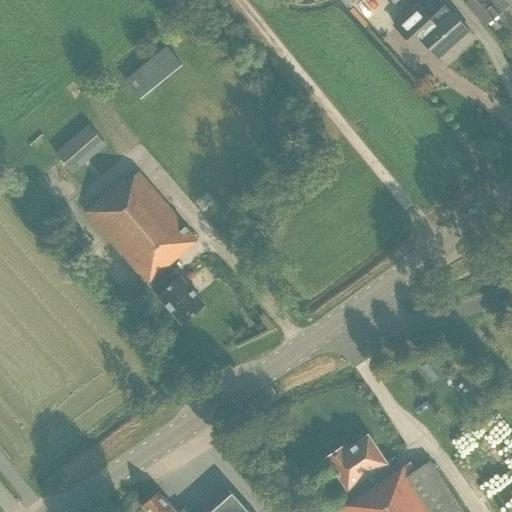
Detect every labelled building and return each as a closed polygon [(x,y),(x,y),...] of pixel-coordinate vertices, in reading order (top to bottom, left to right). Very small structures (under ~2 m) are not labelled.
[(456,17),(448,8),(446,7),(440,0),(431,0),(422,8),(458,49),(473,36),(459,21),(456,17)] [(462,0),(485,25),(499,13),(488,0),(462,0)] [(422,8),(417,3),(394,24),(418,51),(426,44),(443,63),(458,49),(422,8)] [(166,48),(126,80),(140,98),(180,65),(166,48)] [(76,170),(96,152),(104,145),(87,125),(56,152),(73,172),(76,170)] [(85,211),(182,324),(205,304),(170,264),(197,240),(138,171),(125,183),(122,179),(85,211)] [(388,464),(368,435),(345,450),(342,447),(326,457),(354,500),(341,508),(344,511),(463,511),(430,461),(413,472),(407,464),(389,476),(383,467),(388,464)] [(254,511),(235,490),(209,511),(181,511),(161,489),(145,503),(153,511),(254,511)]
